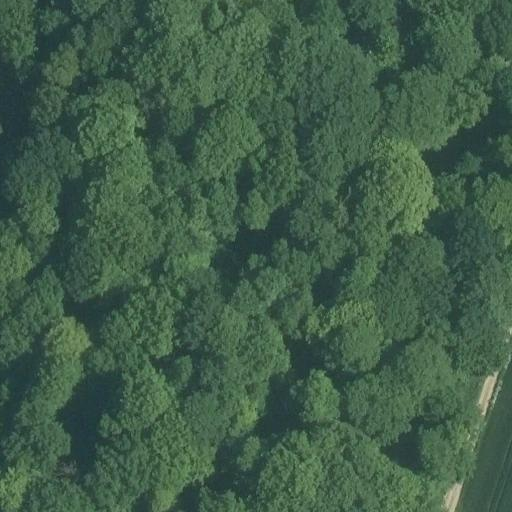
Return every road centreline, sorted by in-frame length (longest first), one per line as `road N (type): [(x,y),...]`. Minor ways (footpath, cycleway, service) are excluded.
road 1 (track): [(476,0),(304,511)]
road 2 (track): [(0,63),(408,201)]
road 3 (track): [(511,301),(444,511)]
